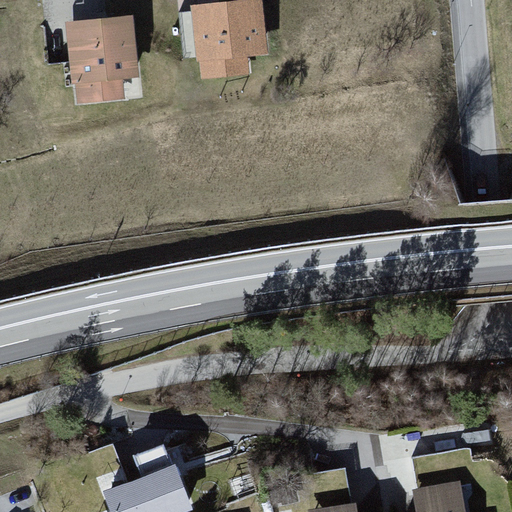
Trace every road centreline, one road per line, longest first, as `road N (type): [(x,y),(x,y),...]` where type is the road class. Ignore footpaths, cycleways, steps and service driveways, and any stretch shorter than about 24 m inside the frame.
road 1 (trunk): [(0,335),(326,268),(511,254)]
road 2 (residential): [(0,418),(80,392),(222,366),(506,346)]
road 3 (residential): [(506,346),(472,0)]
